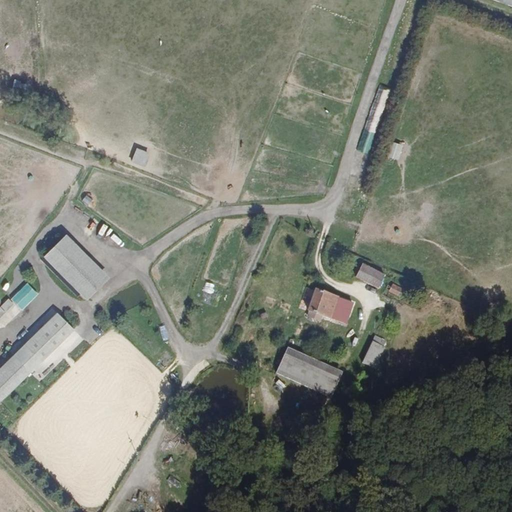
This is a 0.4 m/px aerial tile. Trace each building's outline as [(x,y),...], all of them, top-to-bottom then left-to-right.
[(377,92),(371,111),(384,115),(389,96),(377,92)] [(368,120),(364,143),(378,146),(382,123),(368,120)] [(389,158),(401,160),(403,144),(391,143),(389,158)] [(146,167),(150,153),(136,148),(132,163),(146,167)] [(104,222),(95,232),(99,236),(108,226),(104,222)] [(108,278),(65,236),(46,256),(88,298),(108,278)] [(385,275),(363,263),(356,276),(378,288),(385,275)] [(206,282),(201,300),(212,304),(217,285),(206,282)] [(28,283),(11,299),(22,310),(38,294),(28,283)] [(400,297),(403,288),(393,283),(389,292),(400,297)] [(346,325),(355,303),(316,288),(307,310),(309,310),(306,318),(319,323),(322,315),(346,325)] [(9,299),(0,307),(0,324),(3,328),(21,311),(9,299)] [(40,360),(72,329),(58,315),(26,346),(40,360)] [(375,335),(362,363),(374,369),(387,341),(375,335)] [(40,360),(26,346),(16,357),(30,371),(40,360)] [(331,398),(343,371),(288,347),(276,373),(331,398)] [(0,399),(30,371),(16,357),(0,372),(0,399)]
